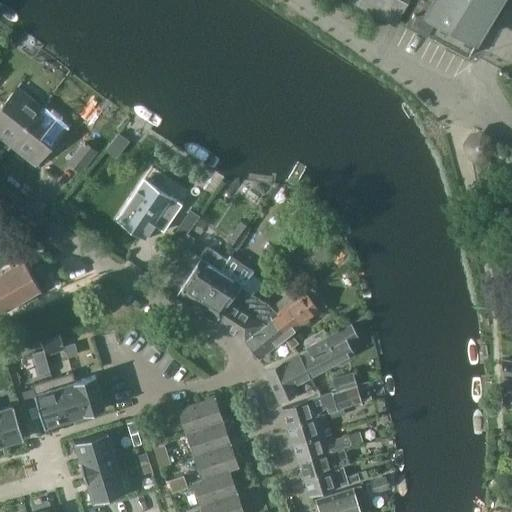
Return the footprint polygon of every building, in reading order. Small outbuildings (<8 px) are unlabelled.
[(354,0),(395,23),(407,0),(354,0)] [(475,38),(498,0),(418,0),(406,24),(468,56),(471,55),(473,54),(475,46),(475,38)] [(0,108),(0,134),(12,144),(41,108),(17,88),(0,108)] [(66,127),(41,108),(12,144),(36,164),(66,127)] [(130,139),(119,131),(109,145),(120,153),(130,139)] [(470,151),(476,155),(484,153),(487,148),(486,140),(480,136),(473,138),(469,144),(470,151)] [(79,171),(95,151),(84,142),(68,162),(79,171)] [(183,204),(144,178),(117,220),(146,240),(156,226),(164,231),(183,204)] [(200,216),(190,209),(171,237),(181,243),(200,216)] [(250,227),(241,220),(227,240),(237,247),(250,227)] [(195,308),(228,259),(208,245),(192,269),(180,261),(165,284),(178,292),(176,295),(195,308)] [(195,308),(215,321),(241,287),(253,271),(230,255),(228,259),(195,308)] [(0,312),(43,289),(25,257),(0,270),(0,312)] [(215,321),(243,339),(275,314),(278,312),(269,303),(254,295),(266,282),(253,273),(241,287),(215,321)] [(278,312),(275,314),(291,334),(327,305),(313,285),(278,312)] [(243,339),(264,369),(286,359),(296,354),(291,348),(298,343),(291,334),(275,314),(243,339)] [(351,323),(299,353),(312,376),(355,353),(348,341),(358,336),(351,323)] [(303,343),(305,348),(327,336),(323,328),(304,339),(303,343)] [(59,335),(42,342),(46,353),(64,346),(59,335)] [(73,340),(65,343),(69,356),(78,353),(73,340)] [(44,350),(32,353),(34,362),(46,358),(44,350)] [(299,353),(296,354),(286,359),(264,369),(265,371),(279,402),(298,393),(295,385),(312,376),(299,353)] [(76,381),(73,371),(52,378),(65,420),(85,414),(76,381)] [(353,371),(333,377),(336,390),(356,384),(353,371)] [(95,375),(76,381),(85,414),(105,408),(95,375)] [(65,420),(52,378),(32,384),(44,426),(65,420)] [(356,384),(282,408),(287,425),(314,416),(326,406),(328,412),(362,401),(356,384)] [(511,407),(511,391),(508,392),(504,395),(503,403),(507,407),(511,407)] [(186,432),(223,419),(215,396),(178,408),(186,432)] [(24,438),(14,404),(0,408),(0,429),(4,443),(24,438)] [(314,416),(287,425),(292,441),(331,429),(326,413),(314,416)] [(194,455),(231,443),(223,419),(186,432),(194,455)] [(75,441),(81,462),(114,452),(119,451),(112,429),(75,441)] [(292,441),(298,459),(343,446),(351,443),(348,435),(334,440),(331,429),(292,441)] [(167,442),(163,430),(153,434),(157,446),(167,442)] [(138,432),(130,434),(134,445),(142,443),(138,432)] [(239,466),(231,443),(194,455),(201,478),(230,469),(239,466)] [(343,446),(298,459),(304,477),(345,464),(345,465),(349,463),(343,446)] [(114,452),(81,462),(86,480),(120,470),(114,452)] [(146,454),(135,457),(137,465),(149,461),(146,454)] [(149,462),(138,466),(140,473),(152,470),(149,462)] [(304,477),(310,495),(358,479),(356,473),(348,476),(345,465),(345,464),(304,477)] [(120,470),(86,480),(93,501),(135,489),(129,467),(120,470)] [(200,505),(238,492),(230,469),(201,478),(192,481),(200,505)] [(183,475),(168,480),(172,492),(187,487),(183,475)] [(374,492),(387,488),(384,477),(371,481),(374,492)] [(360,484),(316,498),(319,509),(317,511),(359,511),(355,498),(364,496),(360,484)] [(202,511),(244,511),(238,492),(200,505),(202,511)]
